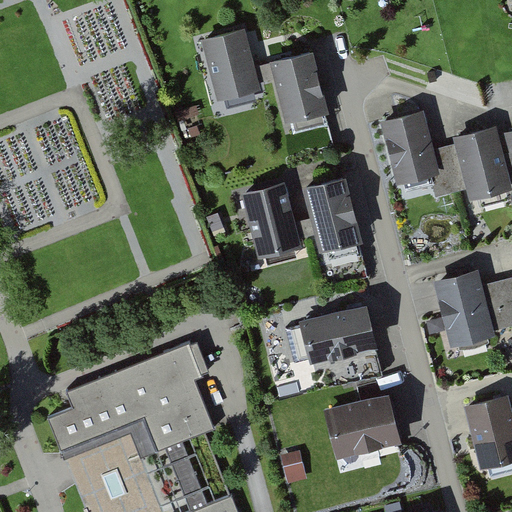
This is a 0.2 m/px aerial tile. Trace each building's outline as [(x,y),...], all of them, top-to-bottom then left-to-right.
[(246,30),(206,41),(225,111),(265,100),(246,30)] [(314,54),(274,65),(293,133),(333,123),(314,54)] [(438,169),(425,109),(384,118),(397,178),(438,169)] [(511,184),(511,177),(499,126),(456,137),(471,195),(511,184)] [(350,175),(309,186),(325,250),(366,239),(350,175)] [(289,180),(248,190),(263,254),(304,244),(289,180)] [(487,285),(482,263),(431,276),(450,346),(500,332),(487,285)] [(500,332),(511,329),(511,278),(487,285),(500,332)] [(370,305),(305,320),(315,361),(380,345),(370,305)] [(196,341),(68,390),(75,407),(50,417),(65,456),(132,431),(142,455),(169,444),(195,511),(194,511),(238,511),(233,498),(207,507),(182,441),(215,428),(195,376),(208,371),(196,341)] [(393,392),(329,408),(341,454),(404,438),(393,392)] [(481,462),(511,454),(511,396),(511,395),(467,405),(481,462)]
